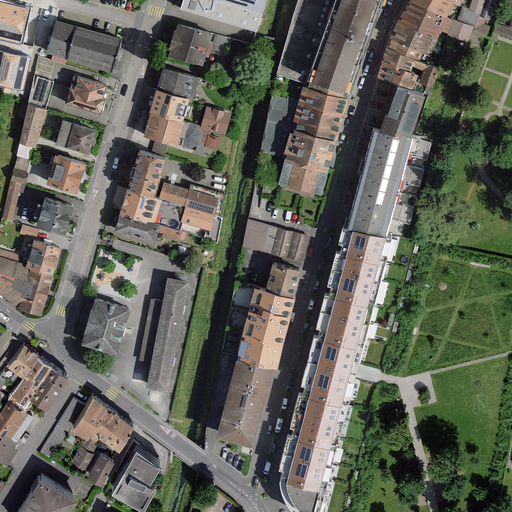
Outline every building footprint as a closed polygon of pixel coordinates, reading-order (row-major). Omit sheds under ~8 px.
[(266,0),(180,0),(178,9),(205,16),(206,14),(240,24),(240,23),(256,27),(259,16),(261,17),(266,0)] [(307,78),(337,0),(297,0),(295,7),(286,42),(277,73),(306,83),(307,78)] [(337,0),(307,78),(306,83),(305,86),(346,98),(351,76),(364,39),(378,0),(337,0)] [(482,5),(468,0),(412,0),(410,4),(451,21),(448,34),(468,41),(472,30),(482,5)] [(483,0),(482,5),(472,30),(485,36),(490,26),(484,23),(486,18),(490,19),(492,12),(494,13),(498,2),(496,2),(496,0),(483,0)] [(448,34),(451,21),(410,4),(399,22),(432,37),(435,28),(448,34)] [(22,10),(4,5),(0,19),(0,27),(15,32),(22,10)] [(60,20),(56,19),(56,21),(54,27),(52,34),(47,52),(110,70),(120,37),(114,35),(108,34),(103,32),(97,31),(92,29),(86,28),(81,26),(75,24),(69,23),(65,22),(60,20)] [(170,45),(172,45),(169,53),(203,63),(207,50),(209,41),(212,32),(178,22),(176,30),(174,29),(170,45)] [(434,38),(432,37),(399,22),(394,34),(430,50),(434,38)] [(511,29),(497,24),(494,31),(511,37),(511,29)] [(212,41),(209,41),(207,50),(209,50),(208,52),(226,57),(232,38),(214,33),(212,41)] [(394,34),(389,45),(419,58),(426,61),(430,50),(394,34)] [(383,61),(413,72),(417,62),(419,58),(389,45),(383,61)] [(24,52),(7,47),(1,69),(18,74),(24,52)] [(413,72),(383,61),(377,76),(379,77),(392,81),(395,83),(412,88),(419,74),(413,72)] [(437,65),(429,62),(428,66),(424,77),(428,79),(432,80),(437,65)] [(198,77),(163,67),(157,87),(189,96),(192,97),(198,77)] [(28,103),(43,107),(46,108),(54,81),(37,76),(35,86),(32,85),(28,103)] [(70,87),(65,102),(100,112),(105,97),(103,97),(106,84),(78,76),(74,88),(70,87)] [(395,83),(380,129),(410,137),(424,93),(412,88),(395,83)] [(305,86),(303,85),(298,99),(292,140),(332,151),(349,98),(346,98),(305,86)] [(189,96),(157,87),(151,110),(182,119),(189,96)] [(272,94),(264,132),(292,140),(298,99),(287,95),(287,98),(272,94)] [(43,107),(28,103),(19,142),(31,146),(43,107)] [(231,113),(207,106),(201,125),(211,128),(225,132),(231,113)] [(182,119),(151,110),(143,134),(188,147),(198,142),(195,151),(204,153),(206,146),(216,149),(220,137),(209,134),(211,128),(201,125),(182,119)] [(95,130),(64,120),(57,142),(88,152),(95,130)] [(349,223),(385,233),(389,217),(409,223),(413,207),(393,201),(399,180),(419,186),(423,169),(403,164),(406,153),(426,159),(430,142),(410,137),(380,129),(374,128),(349,223)] [(285,158),(292,140),(264,132),(260,151),(285,158)] [(332,151),(292,140),(285,158),(328,171),(332,151)] [(138,149),(127,188),(153,196),(167,144),(155,141),(152,153),(138,149)] [(32,146),(20,143),(17,155),(28,158),(32,146)] [(85,162),(58,154),(50,182),(77,190),(85,162)] [(328,171),(285,158),(278,183),(282,183),(322,194),(328,171)] [(28,173),(14,169),(11,179),(25,183),(28,173)] [(20,183),(11,181),(3,218),(11,220),(20,183)] [(189,189),(163,182),(159,197),(220,216),(225,194),(190,183),(189,189)] [(127,188),(120,212),(152,221),(159,197),(153,196),(127,188)] [(46,197),(38,223),(65,231),(72,205),(46,197)] [(223,217),(220,216),(159,197),(152,221),(181,229),(184,221),(210,231),(208,239),(218,242),(223,217)] [(120,212),(115,229),(155,239),(157,230),(164,232),(163,234),(179,239),(181,229),(152,221),(120,212)] [(258,221),(248,218),(242,246),(244,247),(303,260),(309,235),(294,231),(258,221)] [(299,510),(304,511),(318,511),(356,369),(392,234),(385,233),(349,223),(348,226),(343,225),(339,239),(342,240),(339,251),(336,250),(328,281),(331,282),(328,292),(325,291),(316,324),(320,325),(317,334),(314,333),(308,355),(301,380),(305,381),(302,392),(299,391),(291,423),(294,424),(291,434),(288,433),(280,465),(282,466),(280,474),(281,482),(282,488),(285,496),(291,504),(296,510),(299,510)] [(38,229),(23,225),(21,232),(35,237),(38,229)] [(26,266),(51,273),(59,247),(35,239),(33,244),(28,243),(24,255),(29,257),(26,266)] [(0,249),(0,257),(12,261),(14,253),(0,249)] [(115,273),(138,278),(142,257),(127,254),(125,261),(117,260),(115,273)] [(0,257),(0,289),(21,306),(40,312),(51,273),(26,266),(12,261),(0,257)] [(300,268),(272,261),(266,287),(294,294),(300,268)] [(188,280),(167,276),(162,300),(151,298),(139,358),(151,360),(146,384),(168,388),(188,280)] [(227,328),(245,332),(256,285),(238,281),(236,280),(226,328),(227,328)] [(266,287),(256,285),(245,332),(283,340),(294,294),(266,287)] [(82,341),(117,351),(130,306),(95,297),(92,307),(90,306),(84,330),(85,330),(82,341)] [(283,340),(245,332),(244,339),(241,338),(238,353),(240,354),(240,356),(274,364),(276,365),(283,340)] [(38,352),(22,341),(0,371),(0,385),(14,367),(23,373),(38,352)] [(19,405),(28,392),(51,361),(38,352),(23,373),(11,390),(15,392),(10,399),(19,405)] [(236,358),(216,436),(254,446),(274,364),(240,356),(239,355),(238,356),(238,358),(236,358)] [(68,374),(51,361),(28,392),(46,405),(68,374)] [(85,404),(67,431),(82,441),(104,402),(91,393),(91,394),(85,404)] [(73,396),(40,449),(52,457),(67,431),(85,404),(73,396)] [(19,405),(10,399),(8,398),(0,408),(0,430),(0,431),(19,405)] [(82,441),(73,458),(86,468),(95,453),(91,451),(96,444),(93,442),(99,433),(112,409),(104,402),(82,441)] [(32,415),(19,405),(0,431),(3,433),(14,441),(32,415)] [(131,423),(112,409),(99,433),(118,446),(131,423)] [(14,441),(3,433),(0,436),(0,459),(6,464),(16,450),(10,446),(14,441)] [(159,458),(136,444),(113,483),(143,501),(156,480),(148,476),(159,458)] [(100,451),(88,472),(102,479),(113,458),(100,451)] [(62,511),(75,492),(41,470),(14,511),(62,511)]
